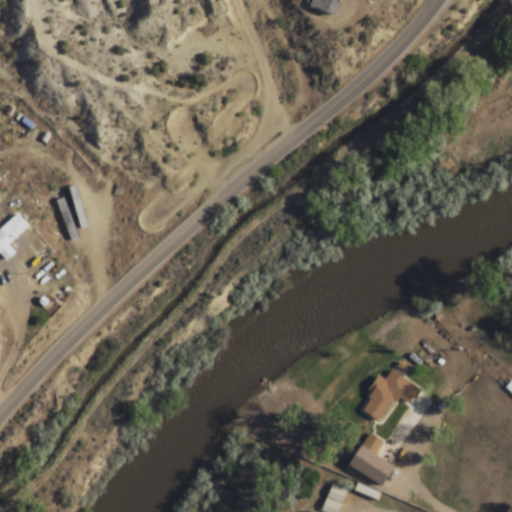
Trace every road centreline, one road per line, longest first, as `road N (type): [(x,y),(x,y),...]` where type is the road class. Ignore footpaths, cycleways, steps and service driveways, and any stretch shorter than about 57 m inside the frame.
road 1 (track): [(502,0),(476,42),(231,244),(184,308),(105,387),(46,475),(0,511)]
road 2 (secondary): [(0,412),(150,261),(405,41),(437,0)]
